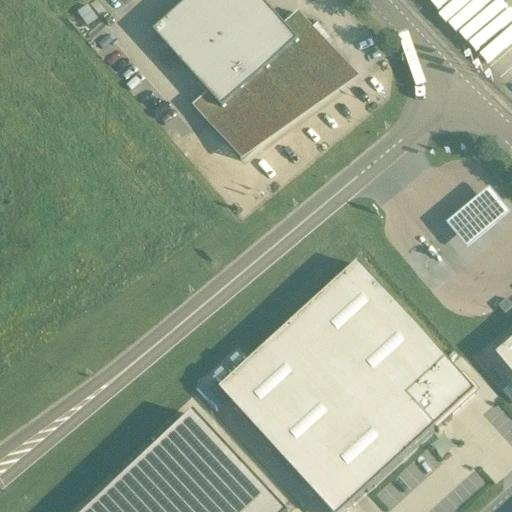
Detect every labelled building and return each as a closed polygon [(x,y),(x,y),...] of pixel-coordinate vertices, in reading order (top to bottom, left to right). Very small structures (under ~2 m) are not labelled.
[(284,28),(258,0),(193,0),(153,36),(207,96),(193,109),(241,163),(346,68),(325,45),(331,40),(330,39),(327,42),(316,29),(319,27),(318,26),(312,30),(298,15),(284,28)] [(489,195),(448,229),(467,253),(509,219),(489,195)] [(252,364),(219,394),(326,511),(349,511),(477,396),(449,366),(359,266),(252,364)] [(504,303),(501,305),(498,308),(505,315),(511,309),(511,306),(507,300),(504,303)] [(511,344),(495,359),(511,379),(511,344)] [(283,511),(194,417),(92,511),(283,511)]
